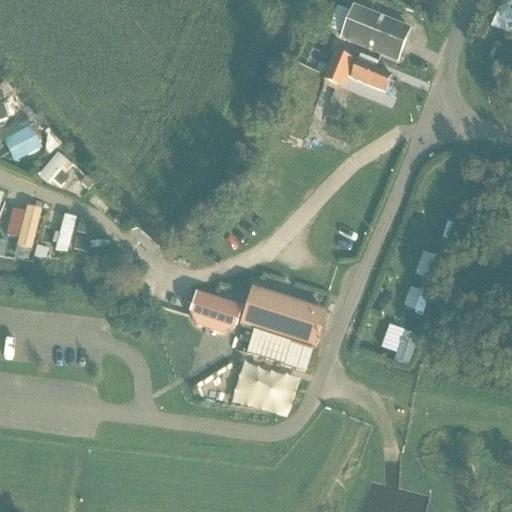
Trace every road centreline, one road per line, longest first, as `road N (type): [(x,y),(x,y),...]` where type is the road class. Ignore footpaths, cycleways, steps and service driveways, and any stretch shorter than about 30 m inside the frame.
road 1 (unclassified): [(144,418),(246,432),(291,425),(309,400),(422,132)]
road 2 (unclassified): [(174,283),(269,249),(364,154),(422,132)]
